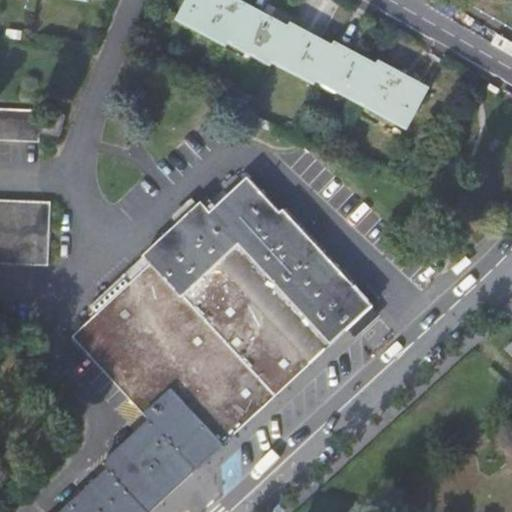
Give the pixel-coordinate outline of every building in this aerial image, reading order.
[(230,41),(249,4),(240,0),(189,0),(180,19),(229,44),(230,41)] [(274,60),(291,26),(249,4),(230,41),(272,63),(274,60)] [(318,81),(336,46),(292,23),(291,26),(274,60),(317,83),(318,81)] [(360,102),(379,64),(338,43),(336,46),(318,81),(360,102)] [(379,64),(360,102),(408,126),(429,85),(381,61),(379,64)] [(0,139),(42,141),(43,111),(0,108),(0,139)] [(61,135),(65,115),(51,112),(47,132),(61,135)] [(110,468),(62,511),(149,511),(375,303),(286,207),(283,209),(250,177),(213,211),(204,202),(93,305),(101,314),(77,336),(153,418),(105,462),(110,468)] [(0,262),(50,264),(52,201),(0,199),(0,262)]
